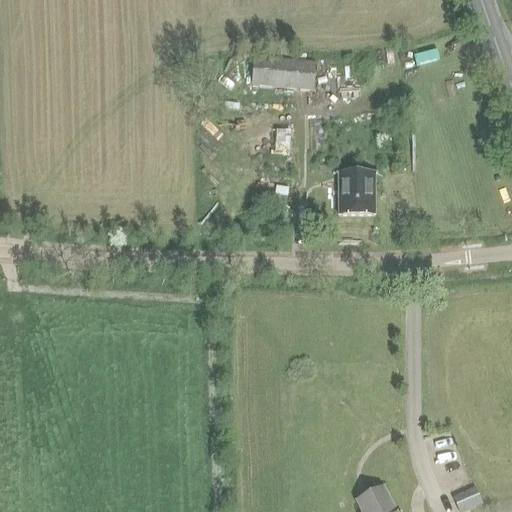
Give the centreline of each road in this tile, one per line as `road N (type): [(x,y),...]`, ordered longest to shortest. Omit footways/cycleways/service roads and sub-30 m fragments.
road 1 (unclassified): [(0,255),(294,268),(511,254)]
road 2 (track): [(10,256),(13,289),(200,301),(209,308),(216,511)]
